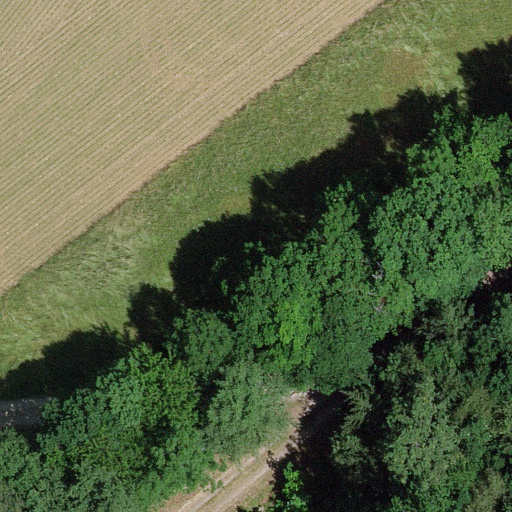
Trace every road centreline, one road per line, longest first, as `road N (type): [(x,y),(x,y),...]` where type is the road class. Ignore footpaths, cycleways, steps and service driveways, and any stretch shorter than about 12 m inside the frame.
road 1 (track): [(0,419),(258,396),(354,377),(511,280)]
road 2 (track): [(354,377),(209,511)]
